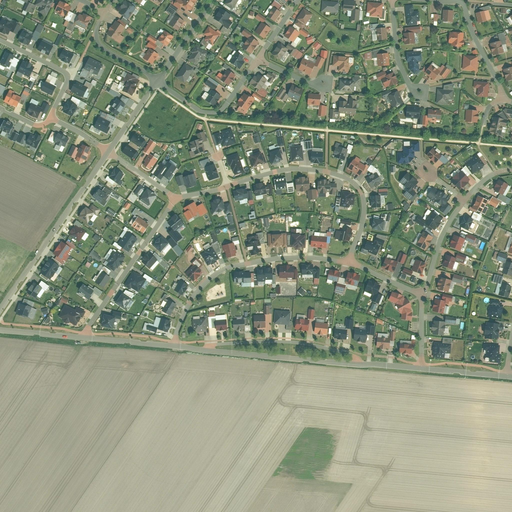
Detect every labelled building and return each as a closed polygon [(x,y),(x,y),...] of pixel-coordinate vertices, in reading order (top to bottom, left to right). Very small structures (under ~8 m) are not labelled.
[(48,0),(37,0),(35,5),(41,8),(39,13),(46,16),(53,2),(48,0)] [(136,7),(125,0),(124,0),(116,12),(123,17),(121,20),(127,24),(129,25),(130,22),(127,20),(136,7)] [(196,0),(182,0),(183,0),(181,0),(176,0),(173,5),(179,8),(179,9),(182,5),(190,10),(196,0)] [(238,0),(226,0),(224,4),(232,9),(238,0)] [(275,1),(264,14),(277,23),(284,14),(278,10),(282,6),(275,1)] [(339,2),(323,1),(322,10),(338,12),(339,2)] [(59,2),(54,11),(67,17),(69,12),(71,8),(59,2)] [(355,4),(344,2),(343,11),(351,11),(355,9),(355,4)] [(383,3),(368,2),(367,17),(382,18),(383,3)] [(171,14),(166,22),(178,31),(184,21),(174,15),(179,8),(173,5),(171,3),(166,11),(171,14)] [(413,7),(406,7),(408,24),(418,23),(418,20),(421,20),(420,12),(413,12),(413,7)] [(220,8),(213,18),(224,25),(220,31),(222,32),(228,36),(232,30),(229,28),(233,23),(227,19),(230,15),(220,8)] [(305,9),(295,23),(303,28),(312,14),(305,9)] [(355,9),(351,11),(351,21),(359,22),(360,10),(355,9)] [(454,11),(443,10),(442,22),(452,23),(454,11)] [(484,11),(475,14),(478,23),(487,21),(484,11)] [(69,12),(67,17),(65,20),(69,23),(73,14),(69,12)] [(79,14),(74,25),(85,30),(91,18),(83,14),(82,16),(79,14)] [(121,20),(118,17),(107,34),(120,43),(124,37),(120,34),(127,24),(121,20)] [(2,19),(0,22),(0,31),(8,35),(13,25),(2,19)] [(262,20),(254,33),(263,38),(271,26),(262,20)] [(216,31),(209,27),(204,34),(207,36),(205,39),(204,38),(200,44),(206,48),(209,44),(213,46),(222,32),(220,31),(217,29),(216,31)] [(290,27),(285,36),(294,41),(299,32),(290,27)] [(421,27),(404,29),(406,44),(415,43),(414,33),(422,32),(421,27)] [(23,28),(17,41),(28,46),(31,39),(34,34),(23,28)] [(247,39),(240,48),(251,55),(261,40),(244,28),(240,34),(247,39)] [(386,28),(378,28),(378,40),(387,39),(386,28)] [(161,34),(158,39),(168,45),(173,36),(161,29),(159,32),(161,34)] [(34,34),(31,39),(36,42),(40,34),(35,32),(34,34)] [(464,33),(450,32),(449,45),(462,46),(464,33)] [(158,39),(150,34),(147,38),(155,43),(158,39)] [(42,41),(37,51),(48,56),(49,53),(53,46),(42,41)] [(157,45),(150,41),(147,45),(154,50),(157,45)] [(314,46),(318,50),(323,46),(319,42),(314,46)] [(501,42),(490,45),(493,56),(504,53),(501,42)] [(209,53),(196,44),(191,52),(193,53),(189,59),(196,64),(201,58),(204,60),(209,53)] [(288,50),(279,44),(272,55),(281,61),(288,50)] [(53,45),(53,46),(49,53),(54,55),(58,47),(53,45)] [(153,64),(159,54),(155,51),(151,49),(144,59),(147,61),(148,60),(153,64)] [(63,50),(59,59),(69,64),(70,63),(74,55),(63,50)] [(6,51),(0,63),(0,64),(9,68),(10,66),(14,58),(15,56),(6,51)] [(231,59),(230,62),(240,69),(244,63),(241,61),(241,59),(243,55),(237,51),(234,55),(232,56),(231,57),(231,59)] [(422,52),(406,53),(407,60),(409,60),(410,70),(417,74),(419,70),(419,60),(422,60),(422,52)] [(388,53),(378,54),(379,66),(389,65),(388,53)] [(351,56),(334,55),(334,65),(340,66),(340,72),(350,72),(351,56)] [(478,56),(464,55),(464,69),(478,70),(478,56)] [(19,61),(14,58),(10,66),(16,68),(19,61)] [(89,58),(84,70),(97,76),(102,65),(89,58)] [(316,63),(304,58),(299,68),(311,74),(316,63)] [(23,61),(17,72),(29,78),(35,67),(23,61)] [(186,64),(177,77),(186,83),(195,70),(186,64)] [(441,71),(431,64),(425,73),(435,80),(441,71)] [(511,67),(503,71),(506,82),(511,80),(511,67)] [(228,70),(221,80),(223,81),(223,82),(228,85),(231,80),(232,81),(234,78),(234,77),(235,74),(231,71),(228,70)] [(394,72),(382,77),(386,87),(398,82),(394,72)] [(139,79),(124,73),(121,82),(125,84),(122,91),(131,95),(139,79)] [(251,84),(250,85),(259,91),(267,79),(258,74),(256,77),(254,75),(249,83),(251,84)] [(49,75),(46,81),(54,84),(57,79),(49,75)] [(219,85),(209,78),(205,84),(216,90),(219,85)] [(355,81),(341,80),(340,91),(354,91),(355,81)] [(490,82),(473,81),(473,88),(479,89),(478,96),(489,97),(490,82)] [(84,87),(87,89),(90,90),(92,85),(86,82),(84,87)] [(118,97),(123,86),(115,82),(110,94),(118,97)] [(45,83),(41,91),(51,96),(55,88),(45,83)] [(75,83),(70,92),(83,98),(87,89),(84,87),(75,83)] [(303,90),(293,85),(288,95),(299,100),(303,90)] [(455,90),(439,88),(437,101),(449,102),(449,98),(453,99),(455,90)] [(9,90),(4,102),(16,108),(21,98),(14,95),(15,93),(9,90)] [(214,90),(206,101),(214,106),(217,101),(218,102),(220,99),(219,98),(221,95),(214,90)] [(398,91),(389,95),(394,106),(402,102),(398,91)] [(252,97),(244,92),(236,104),(239,106),(237,109),(244,114),(256,97),(261,100),(263,98),(255,92),(252,97)] [(321,95),(309,94),(308,105),(320,105),(321,95)] [(70,103),(77,107),(80,101),(72,97),(70,103)] [(124,103),(119,99),(111,110),(117,114),(124,103)] [(356,102),(341,101),(340,113),(355,114),(356,102)] [(68,102),(63,113),(72,117),(77,107),(70,103),(68,102)] [(31,104),(26,114),(37,119),(41,112),(42,109),(31,104)] [(42,109),(41,112),(46,115),(50,106),(44,104),(42,109)] [(420,107),(407,106),(406,117),(419,118),(420,107)] [(441,110),(429,108),(428,118),(440,119),(441,110)] [(478,111),(465,110),(464,121),(477,122),(478,111)] [(114,117),(101,112),(95,127),(107,133),(114,117)] [(506,120),(493,117),(490,132),(503,134),(506,120)] [(4,122),(0,130),(9,135),(13,126),(4,122)] [(219,133),(213,135),(216,145),(222,144),(222,146),(226,145),(227,146),(236,143),(231,129),(221,132),(222,134),(220,135),(219,133)] [(281,129),(277,131),(279,137),(277,137),(279,146),(275,147),(274,145),(269,147),(271,152),(269,153),(272,165),(280,162),(280,160),(283,160),(281,155),(283,155),(281,146),(284,145),(281,129)] [(13,132),(9,140),(15,143),(19,135),(13,132)] [(26,143),(26,144),(36,149),(42,138),(31,132),(28,139),(26,143)] [(195,140),(189,142),(193,155),(205,151),(202,142),(206,141),(204,132),(193,135),(195,140)] [(25,142),(26,143),(28,139),(27,138),(27,137),(21,134),(17,142),(23,146),(25,142)] [(58,134),(54,143),(64,148),(69,139),(58,134)] [(135,134),(129,143),(139,150),(145,141),(135,134)] [(304,141),(304,138),(300,139),(301,145),(290,146),(292,162),(304,160),(303,150),(306,150),(305,141),(304,141)] [(156,143),(150,139),(142,152),(148,155),(143,162),(145,163),(143,165),(149,169),(152,165),(153,166),(158,159),(149,153),(156,143)] [(312,140),(305,141),(306,150),(312,149),(311,162),(321,163),(323,149),(313,148),(312,140)] [(420,142),(405,143),(405,151),(396,152),(396,163),(410,162),(415,158),(415,152),(420,152),(420,142)] [(139,150),(129,143),(123,151),(133,158),(139,150)] [(91,149),(83,145),(78,155),(86,158),(91,149)] [(349,149),(336,145),(333,156),(345,160),(349,149)] [(432,148),(426,155),(435,163),(438,158),(443,162),(448,156),(443,152),(441,155),(439,154),(441,151),(437,148),(435,150),(432,148)] [(251,150),(246,152),(247,157),(250,156),(250,157),(249,158),(252,168),(257,166),(256,164),(261,162),(262,164),(266,163),(263,154),(261,154),(260,151),(252,154),(251,150)] [(238,153),(226,157),(229,166),(230,166),(232,171),(233,171),(234,174),(244,171),(238,153)] [(479,153),(465,164),(466,165),(463,168),(469,174),(471,173),(472,174),(487,164),(479,153)] [(366,166),(355,159),(349,168),(361,175),(366,166)] [(162,162),(154,174),(162,179),(164,176),(169,179),(177,167),(169,162),(167,165),(162,162)] [(214,164),(205,168),(210,181),(219,178),(214,164)] [(469,174),(463,168),(460,171),(457,169),(455,171),(454,170),(450,174),(452,177),(451,177),(452,178),(450,180),(459,189),(469,180),(466,177),(469,174)] [(115,169),(109,179),(118,185),(124,175),(115,169)] [(377,173),(366,179),(372,189),(383,182),(377,173)] [(183,175),(176,177),(181,195),(188,193),(186,189),(197,186),(193,174),(183,177),(183,175)] [(417,182),(407,174),(400,182),(408,189),(403,195),(410,200),(416,193),(411,189),(417,182)] [(286,178),(275,180),(276,188),(288,187),(286,178)] [(309,178),(296,179),(297,189),(310,188),(309,178)] [(508,185),(498,179),(493,190),(503,195),(508,185)] [(330,180),(321,180),(321,184),(318,184),(318,192),(338,192),(338,183),(330,183),(330,180)] [(257,186),(254,186),(255,195),(267,193),(267,185),(264,186),(263,182),(257,183),(257,186)] [(140,186),(134,195),(138,198),(144,189),(140,186)] [(247,188),(234,191),(236,200),(249,197),(247,188)] [(97,189),(92,198),(101,204),(106,195),(97,189)] [(449,199),(434,189),(429,197),(444,207),(449,199)] [(147,190),(140,200),(150,206),(157,197),(147,190)] [(352,192),(343,191),(341,205),(349,206),(350,204),(354,204),(355,194),(352,194),(352,192)] [(381,195),(369,195),(369,206),(381,206),(381,195)] [(488,200),(479,196),(473,209),(483,213),(488,200)] [(222,200),(212,202),(214,211),(225,209),(222,200)] [(195,202),(184,208),(189,218),(199,213),(201,216),(208,212),(203,203),(197,206),(195,202)] [(85,208),(78,218),(88,225),(94,216),(96,217),(101,211),(92,205),(88,210),(85,208)] [(442,218),(431,212),(424,223),(436,230),(442,218)] [(382,220),(375,218),(373,228),(385,230),(387,221),(390,222),(392,215),(383,214),(382,220)] [(177,215),(168,223),(174,231),(184,223),(177,215)] [(474,219),(464,216),(460,225),(470,229),(474,219)] [(149,226),(138,218),(132,226),(144,234),(149,226)] [(75,226),(68,236),(78,243),(85,233),(75,226)] [(352,229),(341,227),(339,238),(350,241),(352,229)] [(433,236),(425,231),(418,245),(426,249),(433,236)] [(127,232),(123,238),(133,245),(137,239),(127,232)] [(287,234),(273,234),(273,246),(287,246),(287,234)] [(306,234),(293,234),(293,246),(306,246),(306,234)] [(466,240),(454,235),(450,247),(462,251),(466,240)] [(167,241),(162,236),(155,245),(163,251),(169,242),(167,241)] [(259,237),(246,239),(249,254),(262,251),(259,237)] [(319,238),(312,237),(311,247),(319,247),(319,238)] [(373,244),(367,241),(365,247),(363,246),(360,252),(367,254),(368,251),(376,254),(380,244),(383,246),(385,240),(376,237),(373,244)] [(133,245),(123,238),(118,246),(128,253),(133,245)] [(62,242),(58,248),(67,254),(71,248),(62,242)] [(234,243),(223,245),(225,257),(237,255),(234,243)] [(213,247),(202,254),(209,265),(219,258),(213,247)] [(58,248),(53,254),(63,260),(67,254),(58,248)] [(100,262),(103,257),(93,250),(90,255),(100,262)] [(124,258),(114,251),(104,265),(114,273),(124,258)] [(158,261),(150,254),(142,263),(150,270),(158,261)] [(456,259),(445,256),(442,266),(453,269),(456,259)] [(399,261),(386,257),(383,267),(395,271),(399,261)] [(50,260),(46,266),(56,273),(60,267),(50,260)] [(426,263),(416,260),(413,271),(423,274),(426,263)] [(511,276),(511,263),(504,261),(501,273),(511,276)] [(314,264),(302,264),(302,278),(313,278),(313,285),(320,285),(320,269),(314,269),(314,264)] [(195,265),(187,273),(194,280),(202,272),(195,265)] [(46,266),(41,273),(51,280),(56,273),(46,266)] [(295,267),(279,266),(279,277),(294,277),(295,267)] [(265,269),(257,269),(257,273),(257,281),(266,281),(266,279),(274,279),(274,267),(265,267),(265,269)] [(333,280),(338,281),(339,276),(340,271),(330,269),(327,282),(332,283),(333,280)] [(361,272),(349,270),(347,278),(346,284),(346,286),(356,288),(357,285),(358,286),(361,272)] [(147,279),(134,271),(126,285),(139,292),(147,279)] [(110,277),(102,273),(95,284),(103,289),(110,277)] [(257,285),(257,281),(257,273),(235,273),(235,282),(242,281),(243,286),(252,286),(252,287),(255,287),(255,285),(257,285)] [(452,280),(441,277),(438,288),(449,292),(452,280)] [(181,280),(175,290),(183,295),(189,285),(181,280)] [(380,285),(369,281),(364,294),(371,297),(372,294),(374,295),(372,301),(380,304),(383,296),(377,293),(380,285)] [(33,282),(26,293),(35,299),(42,288),(33,282)] [(344,294),(346,286),(346,284),(337,282),(335,292),(344,294)] [(511,286),(501,284),(499,295),(509,297),(511,286)] [(92,291),(83,285),(78,294),(89,301),(93,294),(99,297),(102,292),(94,287),(92,291)] [(403,295),(393,291),(390,300),(396,303),(402,314),(402,319),(412,320),(412,311),(403,295)] [(132,298),(123,292),(116,302),(126,308),(132,298)] [(62,301),(59,300),(57,304),(61,306),(63,302),(68,304),(70,300),(64,298),(62,301)] [(446,301),(435,299),(433,312),(444,313),(446,301)] [(34,303),(24,300),(23,303),(20,303),(17,314),(34,320),(38,308),(33,306),(34,303)] [(168,300),(163,310),(172,315),(177,304),(168,300)] [(502,302),(490,300),(488,316),(500,317),(502,302)] [(77,309),(65,303),(58,317),(78,327),(86,312),(78,307),(77,309)] [(306,315),(297,314),(295,329),(309,331),(311,319),(313,319),(315,309),(310,308),(309,319),(306,318),(306,315)] [(290,311),(275,310),(274,323),(286,324),(289,324),(290,321),(290,311)] [(209,316),(209,326),(210,328),(216,328),(216,330),(227,330),(226,315),(215,316),(215,311),(209,312),(209,316)] [(118,316),(105,313),(102,325),(115,328),(118,316)] [(200,316),(193,316),(194,331),(207,331),(207,326),(209,326),(209,316),(208,316),(208,315),(205,315),(205,318),(200,318),(200,316)] [(266,315),(254,315),(254,327),(266,327),(266,315)] [(161,317),(158,327),(168,330),(171,320),(161,317)] [(346,325),(337,324),(336,328),(335,328),(334,338),(347,339),(348,329),(353,329),(354,318),(346,317),(346,325)] [(244,318),(233,319),(234,330),(245,329),(244,318)] [(325,319),(316,318),(315,333),(328,334),(329,322),(325,322),(325,319)] [(446,321),(434,320),(433,333),(445,334),(446,321)] [(501,323),(487,322),(487,337),(500,338),(501,323)] [(367,331),(356,329),(354,340),(366,341),(367,333),(374,334),(376,326),(368,325),(367,331)] [(391,337),(389,337),(389,333),(378,333),(378,346),(391,347),(392,340),(396,340),(396,327),(392,325),(391,327),(391,329),(392,329),(391,337)] [(412,340),(400,340),(399,353),(412,354),(413,348),(415,348),(415,343),(418,343),(418,338),(415,338),(415,336),(412,336),(412,340)] [(452,345),(436,343),(435,356),(445,357),(446,352),(451,352),(452,345)] [(501,345),(482,344),(481,361),(500,362),(501,345)]
